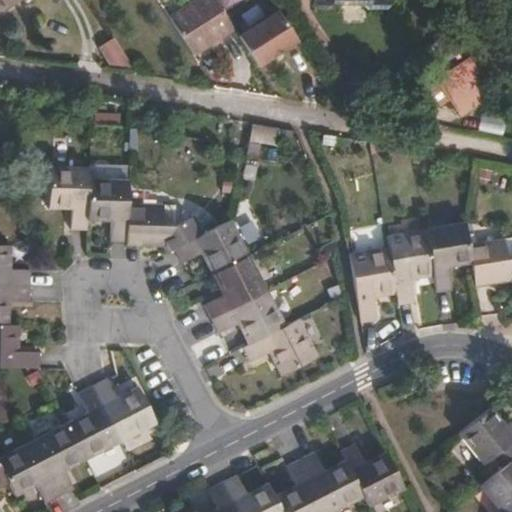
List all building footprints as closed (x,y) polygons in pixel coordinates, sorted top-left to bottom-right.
[(0,0),(0,11),(17,0),(0,0)] [(213,0),(195,0),(167,17),(192,55),(233,30),(213,0)] [(278,10),(238,36),(256,66),(296,40),(278,10)] [(113,38),(98,47),(109,65),(132,68),(113,38)] [(461,63),(438,78),(462,114),(485,100),(461,63)] [(121,144),(122,116),(99,116),(99,143),(121,144)] [(86,221),(87,179),(87,168),(47,167),(47,208),(70,209),(70,229),(86,229),(86,221)] [(127,204),(127,180),(87,179),(86,221),(110,221),(109,241),(126,242),(127,204)] [(175,249),(203,234),(193,216),(174,226),(174,206),(127,204),(126,242),(126,245),(163,246),(166,253),(175,249)] [(211,274),(248,256),(229,220),(203,234),(175,249),(182,263),(200,253),(211,274)] [(468,245),(464,222),(425,229),(433,276),(436,292),(452,290),(448,267),(471,263),(468,245)] [(433,276),(425,229),(386,236),(387,247),(395,293),(397,305),(413,302),(410,280),(433,276)] [(511,258),(507,259),(504,240),(468,245),(471,263),(475,285),(497,282),(497,280),(511,277),(511,258)] [(0,245),(0,284),(29,285),(29,269),(9,269),(9,245),(0,245)] [(395,293),(387,247),(348,253),(360,323),(376,319),(373,298),(395,293)] [(266,290),(248,256),(211,275),(222,295),(204,305),(211,319),(266,290)] [(29,285),(0,284),(0,324),(7,325),(8,302),(28,302),(29,285)] [(285,326),(266,290),(211,319),(218,334),(236,324),(247,345),(285,326)] [(298,319),(293,321),(285,326),(247,345),(243,347),(250,362),(269,353),(281,376),(317,357),(298,319)] [(18,352),(19,325),(7,325),(0,324),(0,367),(38,368),(39,352),(18,352)] [(92,386),(120,442),(155,424),(136,386),(115,397),(106,379),(92,386)] [(85,460),(120,442),(92,386),(78,393),(87,411),(66,422),(76,443),(85,460)] [(505,426),(489,408),(458,433),(483,465),(494,455),(503,467),(511,459),(511,425),(510,423),(505,426)] [(64,471),(85,460),(76,443),(66,423),(30,441),(43,466),(59,496),(73,488),(64,471)] [(44,503),(59,496),(43,466),(30,441),(0,456),(0,468),(7,482),(14,496),(35,485),(44,503)] [(368,507),(403,489),(384,451),(363,462),(354,444),(340,452),(344,460),(363,497),(368,507)] [(299,460),(326,511),(332,511),(363,497),(344,460),(323,471),(313,452),(299,460)] [(511,459),(503,467),(479,486),(500,511),(509,511),(511,510),(511,459)] [(281,511),(326,511),(299,460),(285,467),(294,485),(273,496),(281,511)] [(222,482),(236,511),(281,511),(273,496),(266,482),(245,493),(236,475),(222,482)] [(236,511),(222,482),(208,489),(217,508),(208,511),(236,511)]
